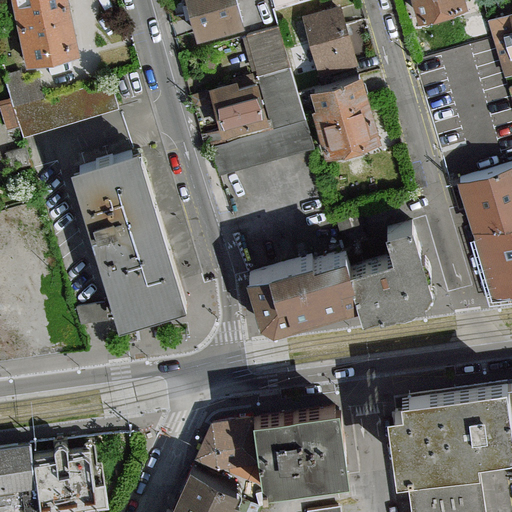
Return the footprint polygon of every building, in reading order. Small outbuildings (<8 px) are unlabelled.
[(67,0),(17,0),(30,60),(77,49),(67,0)] [(235,0),(197,0),(206,31),(241,22),(235,0)] [(420,0),(426,17),(471,3),(469,0),(420,0)] [(307,17),(320,69),(356,60),(344,15),(343,9),(307,17)] [(511,15),(494,20),(500,39),(478,46),(481,59),(487,79),(511,71),(511,15)] [(261,75),(292,66),(279,25),(250,34),(261,75)] [(487,79),(481,59),(445,71),(451,90),(487,79)] [(263,82),(276,128),(307,118),(292,66),(261,75),(263,82)] [(8,74),(15,101),(17,106),(45,98),(39,77),(25,81),(22,70),(8,74)] [(359,73),(318,86),(324,108),(319,109),(332,149),(379,134),(363,86),(359,73)] [(22,124),(25,134),(119,107),(111,79),(45,98),(17,106),(22,124)] [(276,128),(263,82),(218,94),(229,141),(276,128)] [(9,128),(22,124),(17,106),(15,101),(2,105),(9,128)] [(229,141),(214,146),(222,174),(223,173),(313,147),(316,146),(307,118),(276,128),(229,141)] [(28,146),(7,151),(12,168),(32,162),(28,146)] [(141,148),(76,168),(113,291),(114,296),(123,322),(188,303),(141,148)] [(475,228),(511,222),(511,158),(459,174),(475,228)] [(344,250),(346,256),(361,252),(358,240),(367,237),(359,207),(334,214),(344,250)] [(412,217),(387,225),(394,250),(348,263),(357,296),(362,313),(425,294),(431,284),(412,217)] [(511,290),(511,222),(475,228),(494,293),(511,290)] [(313,253),(252,273),(265,313),(268,324),(357,296),(348,263),(346,256),(344,250),(342,251),(315,259),(313,253)] [(105,302),(78,305),(82,321),(107,318),(105,302)] [(401,461),(406,461),(471,453),(469,444),(511,437),(511,424),(506,380),(408,394),(409,407),(393,410),(401,461)] [(341,465),(332,403),(251,414),(257,453),(262,482),(268,481),(268,476),(341,465)] [(196,449),(218,459),(257,453),(251,414),(251,410),(215,416),(209,421),(204,431),(196,449)] [(34,452),(30,438),(0,441),(0,511),(42,511),(42,510),(34,452)] [(56,449),(34,452),(42,510),(110,501),(107,478),(98,479),(93,444),(72,447),(71,442),(67,440),(63,439),(59,441),(57,444),(56,449)] [(411,464),(418,511),(479,511),(471,453),(406,461),(406,465),(411,464)] [(167,507),(178,511),(228,511),(242,483),(189,459),(167,507)] [(341,511),(340,502),(307,506),(307,511),(341,511)]
